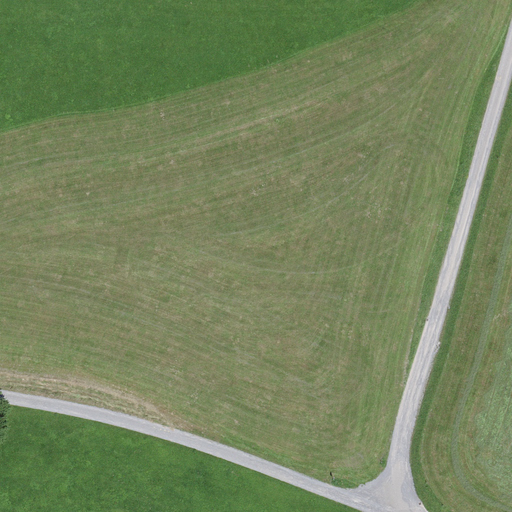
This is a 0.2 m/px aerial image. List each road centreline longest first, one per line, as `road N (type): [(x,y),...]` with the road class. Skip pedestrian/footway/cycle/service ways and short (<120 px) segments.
road 1 (track): [(511,56),(406,422),(399,507)]
road 2 (track): [(0,395),(184,439),(356,500),(399,507)]
